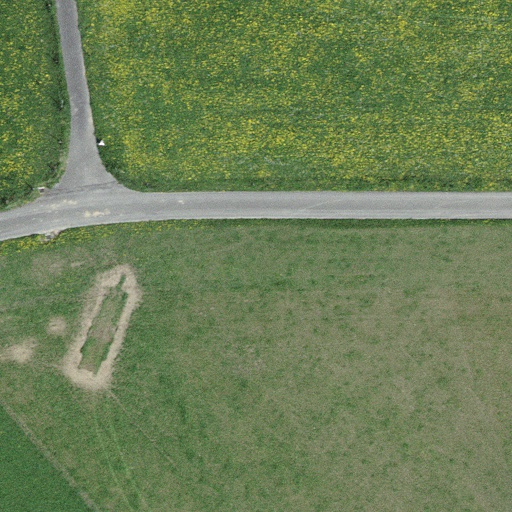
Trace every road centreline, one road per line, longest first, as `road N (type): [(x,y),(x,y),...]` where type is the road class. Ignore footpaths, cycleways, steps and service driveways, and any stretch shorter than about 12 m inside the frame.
road 1 (track): [(0,240),(90,212),(511,216)]
road 2 (track): [(90,212),(64,0)]
